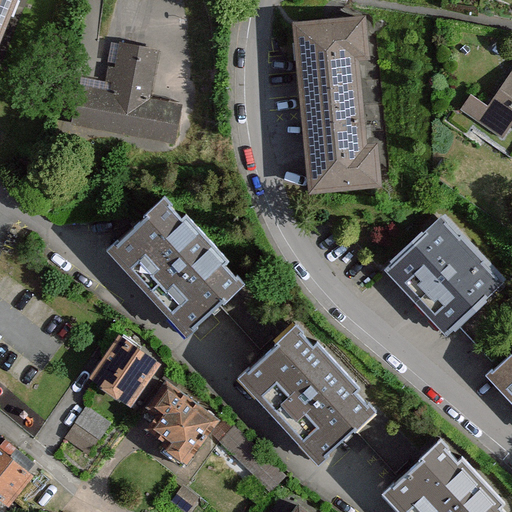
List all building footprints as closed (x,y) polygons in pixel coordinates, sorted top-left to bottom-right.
[(0,0),(0,44),(17,0),(0,0)] [(360,15),(283,20),(294,190),(376,185),(373,141),(358,142),(353,63),(364,62),(360,15)] [(78,84),(70,125),(174,144),(182,102),(151,96),(160,48),(119,40),(110,90),(78,84)] [(462,94),(450,111),(495,141),(504,127),(511,132),(511,55),(479,106),(462,94)] [(93,245),(175,332),(185,323),(181,319),(205,297),(210,302),(233,281),(226,273),(223,275),(211,263),(217,257),(175,212),(169,218),(158,206),(161,204),(151,193),(130,212),(133,214),(104,241),(101,238),(93,245)] [(374,268),(434,333),(492,279),(431,214),(374,268)] [(224,372),(306,459),(316,449),(313,445),(336,423),(341,428),(364,407),(357,399),(354,402),(342,389),(349,384),(306,339),(301,344),(290,332),(292,330),(282,319),(262,338),(265,341),(236,368),(233,364),(224,372)] [(110,331),(79,375),(120,403),(151,360),(110,331)] [(511,341),(478,373),(511,408),(511,341)] [(158,383),(142,404),(151,410),(141,424),(160,438),(154,446),(177,464),(209,420),(158,383)] [(94,452),(112,420),(87,405),(68,437),(94,452)] [(229,425),(213,442),(265,491),(281,474),(229,425)] [(370,488),(391,511),(493,511),(488,506),(494,500),(452,455),(446,461),(435,449),(438,447),(428,436),(408,455),(410,458),(382,484),(378,481),(370,488)] [(0,500),(31,464),(0,438),(0,500)] [(301,511),(285,499),(275,511),(301,511)]
